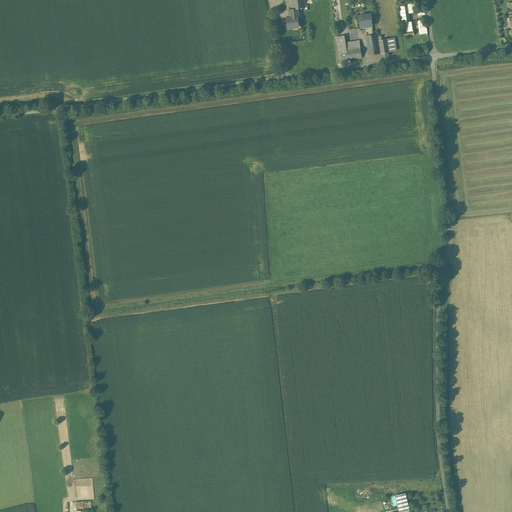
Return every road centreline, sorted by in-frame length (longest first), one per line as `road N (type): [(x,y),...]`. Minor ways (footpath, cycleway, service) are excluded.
road 1 (unclassified): [(432,56),(451,216),(437,321),(438,444),(448,511)]
road 2 (unclassified): [(432,56),(0,113)]
